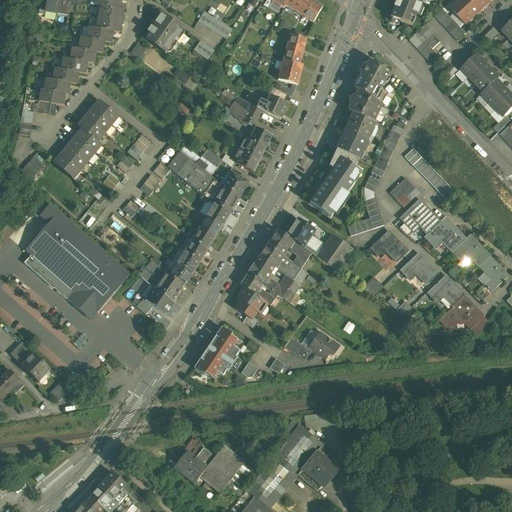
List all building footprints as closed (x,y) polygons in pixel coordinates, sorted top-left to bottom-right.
[(58,0),(46,0),(45,8),(44,13),(56,15),(58,0)] [(58,0),(56,15),(68,17),(69,6),(70,0),(58,0)] [(96,0),(96,6),(100,7),(119,10),(121,0),(96,0)] [(288,0),(267,0),(283,9),(285,6),(288,0)] [(322,8),(309,0),(288,0),(285,6),(312,23),(322,8)] [(422,0),(397,0),(390,19),(412,27),(422,0)] [(482,11),(471,0),(460,0),(458,2),(474,19),(482,11)] [(490,4),(485,0),(471,0),(482,11),(490,4)] [(474,19),(458,2),(450,10),(455,14),(464,24),(466,26),(474,19)] [(119,10),(100,7),(98,19),(122,22),(123,11),(119,10)] [(442,9),(434,17),(438,21),(446,14),(442,9)] [(182,29),(160,13),(152,24),(155,26),(153,29),(150,28),(146,33),(149,35),(145,40),(164,54),(182,29)] [(232,30),(204,13),(198,23),(226,40),(232,30)] [(446,14),(438,21),(442,25),(450,18),(446,14)] [(464,24),(455,14),(450,18),(454,22),(458,26),(460,28),(464,24)] [(450,18),(442,25),(446,29),(454,22),(450,18)] [(122,22),(98,19),(96,30),(113,33),(120,34),(122,22)] [(501,32),(508,25),(503,19),(494,28),(499,34),(501,32)] [(511,36),(511,21),(508,25),(501,32),(509,40),(511,36)] [(454,22),(446,29),(450,34),(458,26),(454,22)] [(428,30),(425,26),(417,34),(420,38),(428,30)] [(458,26),(450,34),(453,38),(461,30),(460,28),(458,26)] [(96,30),(89,29),(87,40),(104,43),(111,44),(113,33),(96,30)] [(461,30),(453,38),(457,42),(465,34),(461,30)] [(420,38),(417,34),(409,41),(432,66),(440,58),(432,50),(428,46),(424,42),(420,38)] [(432,34),(424,42),(428,46),(436,39),(432,34)] [(306,40),(290,36),(283,61),(299,66),(302,56),(304,50),(303,50),(306,40)] [(87,40),(80,39),(78,50),(95,53),(102,54),(104,43),(87,40)] [(436,39),(428,46),(432,50),(440,43),(436,39)] [(214,51),(201,42),(194,51),(207,61),(214,51)] [(146,51),(137,44),(133,50),(143,56),(146,51)] [(78,50),(72,49),(70,61),(87,64),(94,65),(95,53),(78,50)] [(143,56),(133,50),(130,54),(139,61),(143,56)] [(477,55),(461,71),(468,79),(485,63),(477,55)] [(70,61),(63,60),(61,71),(78,74),(85,75),(87,64),(70,61)] [(299,66),(283,61),(277,81),(297,86),(302,67),(299,66)] [(374,63),(363,66),(358,74),(363,77),(359,84),(358,83),(355,83),(353,88),(353,90),(358,92),(381,105),(387,94),(380,90),(388,76),(382,72),(384,68),(374,63)] [(485,63),(468,79),(476,86),(492,71),(485,63)] [(454,68),(444,78),(448,82),(458,73),(454,68)] [(61,71),(54,70),(53,81),(70,84),(76,85),(78,74),(61,71)] [(185,84),(190,77),(181,70),(176,77),(185,84)] [(492,71),(476,86),(483,94),(498,80),(500,78),(492,71)] [(53,81),(46,80),(44,92),(65,95),(68,95),(70,84),(53,81)] [(498,80),(483,94),(481,96),(489,104),(505,88),(498,80)] [(292,91),(282,87),(279,92),(289,97),(292,91)] [(511,95),(505,88),(489,104),(496,112),(511,96),(511,95)] [(44,92),(41,91),(39,103),(44,104),(50,105),(56,106),(63,107),(65,95),(44,92)] [(381,105),(358,92),(355,98),(353,97),(349,101),(349,104),(351,104),(348,111),(348,113),(353,115),(372,123),(381,105)] [(252,106),(237,99),(229,93),(226,98),(233,104),(233,103),(247,115),(252,106)] [(226,98),(222,96),(220,100),(230,108),(233,104),(226,98)] [(287,105),(269,96),(265,103),(259,101),(256,108),(256,109),(261,112),(280,121),(287,105)] [(511,111),(511,96),(496,112),(503,120),(511,111)] [(118,118),(99,102),(92,110),(111,126),(118,118)] [(258,119),(247,115),(233,103),(233,104),(230,108),(228,111),(242,121),(241,122),(253,128),(258,119)] [(256,108),(252,106),(247,115),(258,119),(261,112),(256,109),(256,108)] [(111,126),(92,110),(85,119),(104,135),(111,126)] [(372,123),(353,115),(344,132),(366,142),(374,125),(372,123)] [(486,163),(441,116),(429,127),(474,174),(486,163)] [(104,135),(85,119),(78,127),(82,131),(97,143),(104,135)] [(405,126),(398,123),(396,128),(403,131),(405,126)] [(393,126),(391,131),(400,136),(403,131),(396,128),(393,126)] [(511,131),(508,127),(499,136),(503,140),(511,132),(511,131)] [(272,137),(255,129),(249,140),(265,149),(272,137)] [(97,143),(82,131),(75,139),(94,155),(101,147),(97,143)] [(391,131),(388,137),(398,141),(400,136),(391,131)] [(366,142),(344,132),(336,150),(358,160),(366,142)] [(511,132),(503,140),(508,144),(511,140),(511,132)] [(150,143),(141,136),(134,145),(143,153),(150,143)] [(388,137),(385,142),(395,146),(398,141),(388,137)] [(94,155),(75,139),(68,148),(87,163),(94,155)] [(265,149),(249,140),(247,144),(244,143),(239,151),(259,161),(265,149)] [(395,146),(385,142),(383,147),(393,152),(395,146)] [(143,153),(134,145),(130,150),(139,157),(143,153)] [(167,165),(174,151),(166,147),(159,161),(167,165)] [(393,152),(383,147),(381,152),(391,157),(393,152)] [(87,163),(68,148),(61,156),(80,172),(87,163)] [(417,154),(413,149),(404,158),(408,162),(417,154)] [(222,162),(207,150),(205,154),(212,159),(211,160),(214,161),(212,163),(218,168),(222,162)] [(325,181),(346,196),(362,172),(355,167),(358,160),(336,150),(330,163),(333,165),(330,169),(333,170),(325,181)] [(259,161),(239,151),(235,159),(239,161),(236,165),(253,174),(259,161)] [(391,157),(381,152),(378,158),(388,162),(391,157)] [(196,166),(181,154),(168,170),(170,171),(207,200),(211,195),(211,194),(211,193),(207,190),(214,180),(196,166)] [(421,158),(417,154),(408,162),(412,166),(421,158)] [(80,172),(61,156),(54,165),(73,180),(80,172)] [(43,166),(34,158),(30,163),(39,170),(43,166)] [(133,165),(124,158),(120,162),(129,170),(133,165)] [(388,162),(378,158),(376,163),(386,167),(388,162)] [(425,162),(421,158),(412,166),(417,171),(425,162)] [(207,167),(199,161),(196,166),(203,172),(207,167)] [(129,170),(120,162),(116,167),(125,175),(129,170)] [(429,167),(425,162),(417,171),(421,175),(429,167)] [(39,170),(30,163),(21,172),(30,180),(39,170)] [(386,167),(376,163),(373,168),(383,172),(386,167)] [(168,170),(161,164),(157,169),(166,176),(170,171),(168,170)] [(433,171),(429,167),(421,175),(425,179),(433,171)] [(373,168),(364,189),(374,194),(383,172),(373,168)] [(166,176),(157,169),(153,173),(162,181),(166,176)] [(438,175),(433,171),(425,179),(429,183),(438,175)] [(217,178),(210,172),(207,175),(214,180),(215,181),(217,178)] [(231,174),(223,188),(239,197),(247,184),(231,174)] [(119,183),(110,175),(106,179),(116,187),(119,183)] [(442,180),(438,175),(429,183),(433,188),(442,180)] [(160,183),(150,176),(147,181),(156,188),(160,183)] [(511,212),(511,190),(498,176),(487,187),(511,212)] [(116,187),(106,179),(102,184),(112,192),(116,187)] [(405,179),(397,187),(400,190),(408,183),(405,179)] [(446,184),(442,180),(433,188),(437,192),(446,184)] [(156,188),(147,181),(143,185),(153,193),(156,188)] [(349,198),(346,196),(325,181),(309,205),(330,219),(333,214),(337,217),(349,198)] [(408,183),(400,190),(404,194),(412,186),(408,183)] [(450,188),(446,184),(437,192),(441,196),(450,188)] [(149,197),(153,193),(143,185),(140,190),(149,197)] [(412,186),(404,194),(407,197),(415,190),(412,186)] [(392,198),(400,190),(397,187),(389,194),(392,198)] [(223,188),(213,205),(214,205),(229,215),(239,197),(223,188)] [(454,192),(450,188),(441,196),(446,201),(454,192)] [(400,190),(392,198),(396,201),(404,194),(400,190)] [(415,190),(407,197),(411,201),(419,193),(415,190)] [(106,200),(96,192),(92,197),(102,204),(106,200)] [(404,194),(396,201),(399,205),(407,197),(404,194)] [(407,197),(399,205),(403,209),(411,201),(407,197)] [(374,198),(363,202),(369,219),(347,227),(350,237),(383,226),(374,198)] [(419,201),(400,220),(410,230),(417,224),(427,235),(440,223),(419,201)] [(139,209),(130,202),(126,206),(136,214),(139,209)] [(130,276),(49,205),(49,206),(42,214),(51,222),(26,251),(32,256),(91,308),(89,310),(95,315),(96,313),(97,313),(130,276)] [(229,215),(214,205),(206,218),(222,227),(229,215)] [(136,214),(126,206),(122,211),(132,219),(136,214)] [(222,227),(206,218),(199,230),(215,239),(222,227)] [(427,235),(424,238),(433,248),(442,240),(453,252),(465,241),(444,219),(440,223),(427,235)] [(297,221),(285,237),(294,243),(303,249),(305,246),(314,233),(297,221)] [(215,239),(199,230),(192,241),(207,251),(215,239)] [(285,237),(277,231),(267,246),(282,257),(289,246),(291,248),(294,243),(285,237)] [(407,252),(387,232),(370,249),(377,256),(383,250),(395,263),(407,252)] [(489,256),(470,236),(465,241),(453,252),(452,254),(459,261),(465,255),(477,268),(489,256)] [(352,250),(333,237),(324,249),(326,251),(343,262),(352,250)] [(207,251),(192,241),(184,253),(200,263),(207,251)] [(303,249),(294,243),(291,248),(290,249),(290,250),(306,262),(311,255),(303,249)] [(282,257),(267,246),(258,259),(273,269),(276,271),(279,266),(276,265),(282,257)] [(313,252),(305,246),(303,249),(311,255),(313,252)] [(313,252),(311,255),(314,257),(321,248),(317,246),(313,252)] [(321,248),(314,257),(319,261),(326,251),(324,249),(323,250),(321,248)] [(343,262),(326,251),(319,261),(336,272),(343,262)] [(200,263),(184,253),(177,265),(192,275),(200,263)] [(417,254),(400,271),(406,278),(413,272),(425,285),(437,274),(417,254)] [(91,308),(32,256),(24,264),(53,289),(54,289),(82,313),(87,312),(89,310),(91,308)] [(508,277),(489,256),(477,268),(489,281),(483,286),(490,294),(508,277)] [(282,257),(276,265),(279,266),(280,264),(290,271),(294,265),(282,257)] [(273,269),(258,259),(247,275),(261,285),(262,286),(266,280),(273,269)] [(343,262),(336,272),(342,277),(349,267),(343,262)] [(157,268),(151,263),(145,270),(161,281),(166,275),(162,271),(157,268)] [(166,275),(169,277),(184,287),(192,275),(177,265),(172,273),(170,272),(170,270),(160,264),(157,268),(162,271),(166,275)] [(290,271),(280,264),(279,266),(276,271),(285,277),(292,282),(297,276),(290,271)] [(301,270),(294,265),(290,271),(297,276),(301,270)] [(297,276),(292,282),(293,283),(296,285),(304,272),(301,270),(297,276)] [(159,284),(144,271),(139,277),(155,290),(159,284)] [(184,287),(169,277),(166,275),(161,281),(159,284),(155,290),(154,291),(173,303),(184,287)] [(261,285),(247,275),(240,286),(244,289),(254,296),(257,292),(261,285)] [(292,282),(285,277),(281,283),(289,289),(293,283),(292,282)] [(445,277),(427,294),(434,301),(440,295),(453,308),(464,297),(445,277)] [(373,278),(361,289),(372,297),(382,288),(373,278)] [(278,288),(266,280),(262,286),(274,294),(278,288)] [(289,289),(288,291),(294,296),(300,287),(296,285),(293,283),(289,289)] [(288,291),(280,285),(278,288),(274,294),(282,299),(288,291)] [(490,294),(483,286),(480,290),(487,297),(490,294)] [(254,296),(244,289),(236,300),(240,303),(235,310),(246,318),(251,321),(253,318),(256,314),(259,316),(267,305),(254,296)] [(165,315),(173,303),(154,291),(153,290),(145,302),(153,307),(165,315)] [(487,297),(480,290),(476,294),(483,301),(487,297)] [(274,301),(261,291),(259,294),(257,292),(254,296),(267,305),(270,307),(274,301)] [(483,317),(464,297),(453,308),(439,321),(445,328),(452,328),(460,320),(469,330),(482,317),(483,317)] [(146,316),(153,307),(145,302),(143,300),(136,307),(146,316)] [(411,309),(405,303),(395,313),(402,317),(411,309)] [(482,317),(469,330),(477,338),(487,322),(482,317)] [(253,318),(251,321),(246,318),(242,323),(252,329),(258,322),(253,318)] [(231,336),(221,329),(210,345),(212,347),(211,348),(210,347),(207,353),(207,355),(204,353),(193,370),(202,375),(204,371),(209,374),(207,377),(215,381),(219,375),(222,377),(226,372),(227,373),(237,359),(235,358),(239,352),(236,350),(240,344),(230,338),(231,336)] [(338,347),(319,334),(309,348),(309,349),(312,351),(325,360),(329,354),(332,356),(338,347)] [(74,346),(80,351),(88,342),(82,336),(74,346)] [(301,345),(291,339),(284,348),(294,355),(301,346),(301,345)] [(259,348),(250,342),(246,348),(255,354),(259,348)] [(21,343),(10,355),(21,366),(33,354),(21,343)] [(309,348),(302,343),(301,345),(301,346),(294,355),(304,362),(312,351),(309,349),(309,348)] [(50,371),(33,354),(21,366),(38,383),(50,371)] [(284,366),(275,360),(269,369),(278,375),(284,366)] [(257,370),(248,364),(241,374),(247,379),(251,378),(257,370)] [(9,373),(0,381),(0,397),(17,380),(9,373)] [(17,380),(0,397),(0,399),(5,404),(24,387),(17,380)] [(70,391),(62,383),(50,394),(58,403),(70,391)] [(299,426),(274,457),(297,476),(316,453),(323,445),(299,426)] [(335,453),(324,444),(323,445),(316,453),(327,462),(335,453)] [(224,446),(215,457),(215,458),(207,468),(199,478),(220,494),(245,463),(224,446)] [(204,448),(195,459),(207,468),(215,458),(215,457),(204,448)] [(187,452),(174,469),(193,485),(199,478),(207,468),(195,459),(187,452)] [(316,453),(297,476),(317,492),(336,469),(327,462),(316,453)] [(274,457),(246,491),(254,498),(270,510),(297,476),(274,457)] [(112,473),(98,488),(111,501),(111,500),(120,491),(125,485),(112,473)] [(35,480),(37,483),(44,477),(42,474),(39,477),(35,480)] [(111,501),(98,488),(90,497),(103,509),(107,505),(111,501)] [(126,511),(134,504),(120,491),(111,500),(116,504),(121,509),(124,511),(126,511)] [(90,497),(82,506),(88,511),(100,511),(103,509),(90,497)] [(272,511),(270,510),(254,498),(242,511),(272,511)] [(116,504),(111,500),(111,501),(107,505),(111,509),(116,504)]
